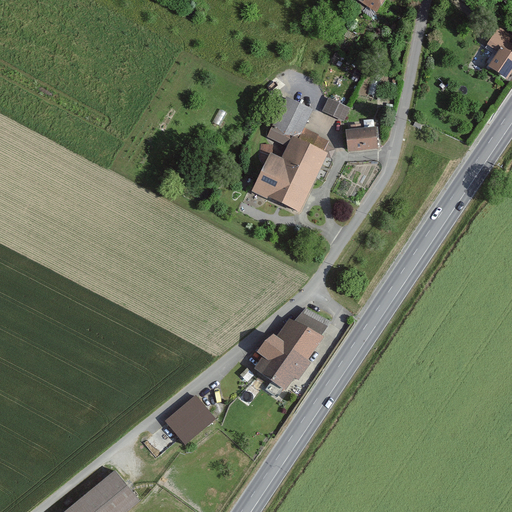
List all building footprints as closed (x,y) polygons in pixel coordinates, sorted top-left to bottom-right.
[(386,0),(362,0),(380,11),(386,0)] [(511,52),(504,47),(492,65),(511,78),(511,76),(511,52)] [(316,110),(284,95),(268,129),(293,141),(295,135),(302,138),(316,110)] [(329,97),(323,110),(345,120),(351,108),(329,97)] [(378,128),(350,130),(351,150),(380,148),(378,128)] [(272,152),(253,192),(301,215),(331,152),(302,138),(295,135),(293,141),(285,158),(272,152)] [(267,357),(260,368),(287,387),(321,337),(294,318),(281,337),(275,333),(261,353),(267,357)] [(196,395),(167,419),(187,443),(216,419),(196,395)] [(117,469),(65,511),(126,511),(142,499),(117,469)]
